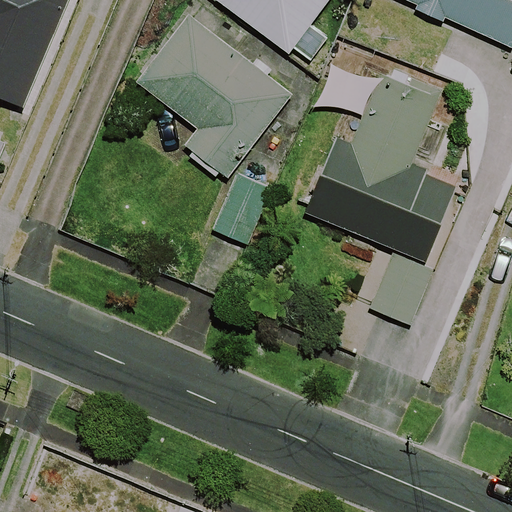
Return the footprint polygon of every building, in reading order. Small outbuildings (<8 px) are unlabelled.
[(67,0),(0,0),(0,101),(21,110),(67,0)] [(214,0),(213,2),(233,16),(286,54),(323,0),(214,0)] [(511,0),(387,0),(507,50),(511,41),(511,0)] [(287,97),(185,20),(135,85),(195,130),(182,148),(224,180),(287,97)] [(434,98),(333,60),(316,104),(344,115),(305,216),(391,249),(367,312),(407,327),(427,274),(421,271),(453,189),(406,171),(434,98)] [(266,197),(232,182),(210,232),(245,247),(266,197)] [(6,511),(64,511),(65,511),(10,499),(6,511)]
